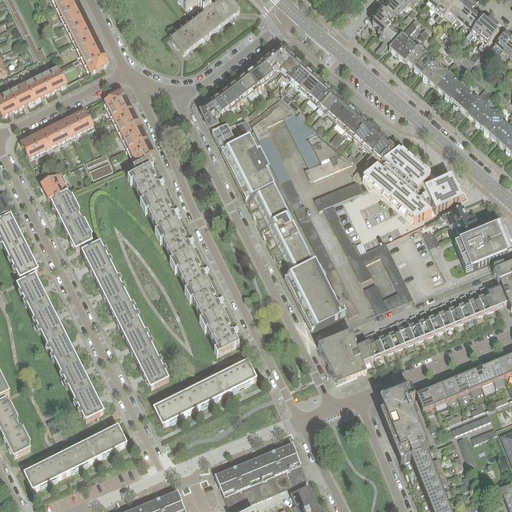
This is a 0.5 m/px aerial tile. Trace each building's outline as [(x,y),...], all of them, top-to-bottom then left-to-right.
[(17,13),(10,0),(5,0),(13,15),(17,13)] [(51,0),(90,76),(90,77),(105,69),(107,65),(74,0),(51,0)] [(203,15),(204,17),(216,8),(214,6),(209,0),(174,0),(185,13),(195,5),(203,15)] [(222,0),(214,6),(216,8),(204,17),(203,15),(197,19),(199,21),(211,37),(239,15),(241,13),(230,0),(222,0)] [(413,8),(404,0),(386,0),(389,2),(390,1),(403,13),(409,6),(412,9),(413,8)] [(404,0),(413,8),(419,1),(418,0),(404,0)] [(438,26),(448,15),(460,2),(459,1),(454,7),(452,4),(455,0),(432,0),(422,12),(425,15),(430,10),(440,17),(434,23),(438,26)] [(455,21),(474,0),(468,0),(464,5),(460,2),(448,15),(455,21)] [(478,2),(475,0),(474,0),(455,21),(463,28),(474,15),(471,11),(478,2)] [(511,2),(511,0),(507,0),(503,5),(507,9),(511,2)] [(379,6),(382,9),(388,15),(396,22),(403,13),(390,1),(389,2),(386,5),(382,2),(379,6)] [(372,24),(382,22),(388,15),(382,9),(372,22),(372,24)] [(463,28),(471,34),(482,22),(478,18),(481,15),(478,11),(474,15),(463,28)] [(37,64),(46,60),(41,51),(37,53),(17,13),(13,15),(12,15),(37,64)] [(192,51),(211,37),(199,21),(197,19),(169,41),(170,43),(182,58),(192,51)] [(482,54),(499,35),(495,33),(498,28),(490,20),(486,25),(482,22),(471,34),(466,40),(469,43),(474,37),(483,45),(479,51),(482,54)] [(381,39),(390,29),(382,22),(372,24),(372,27),(379,33),(377,36),(381,39)] [(405,65),(417,51),(411,45),(414,42),(410,38),(417,30),(416,29),(419,26),(415,23),(389,53),(404,66),(405,65)] [(378,42),(386,49),(399,36),(390,29),(381,39),(378,42)] [(422,45),(429,38),(423,33),(420,36),(421,37),(418,41),(422,45)] [(494,48),(502,55),(511,43),(511,36),(510,38),(505,34),(494,48)] [(429,38),(422,45),(422,46),(425,49),(432,41),(429,38)] [(511,43),(502,55),(510,62),(511,59),(511,43)] [(384,52),(380,49),(375,55),(379,58),(384,52)] [(446,55),(441,49),(437,53),(444,58),(446,55)] [(417,51),(405,65),(414,73),(414,74),(417,77),(419,77),(420,78),(432,64),(417,51)] [(282,76),(294,62),(282,52),(279,52),(262,65),(269,74),(275,70),(282,76)] [(456,60),(460,63),(465,57),(461,54),(456,60)] [(452,63),(447,56),(443,60),(448,66),(452,63)] [(470,62),(473,65),(478,60),(475,57),(470,62)] [(294,62),(282,76),(289,82),(287,83),(291,87),(305,72),(294,62)] [(432,64),(420,78),(423,81),(423,82),(425,85),(427,84),(435,91),(457,68),(454,65),(445,75),(432,64)] [(262,65),(254,72),(264,86),(265,85),(267,88),(275,82),(269,74),(262,65)] [(449,103),(451,105),(463,91),(451,81),(460,71),(457,69),(457,68),(435,91),(445,100),(444,101),(447,104),(449,103)] [(40,78),(50,97),(66,89),(57,70),(40,78)] [(264,86),(254,72),(245,78),(257,95),(261,92),(259,90),(264,86)] [(300,95),(314,80),(305,72),(291,87),(300,95)] [(24,86),(34,105),(50,97),(40,78),(24,86)] [(257,95),(245,78),(236,86),(246,99),(251,95),(254,97),(257,95)] [(310,103),(323,88),(314,80),(300,95),(310,103)] [(8,94),(18,113),(34,105),(24,86),(8,94)] [(242,103),(246,99),(236,86),(227,92),(240,108),(243,105),(242,103)] [(318,110),(331,96),(323,88),(310,103),(318,110)] [(458,112),(466,119),(478,105),(463,91),(451,105),(454,108),(454,110),(456,112),(458,112)] [(236,111),(240,108),(227,92),(219,99),(229,112),(234,109),(236,111)] [(481,102),(488,94),(485,92),(478,99),(481,102)] [(8,94),(0,98),(0,118),(0,119),(4,120),(18,113),(8,94)] [(478,105),(466,119),(475,127),(475,129),(478,132),(480,131),(481,132),(493,119),(482,109),(492,98),(488,94),(481,102),(478,105)] [(136,169),(148,162),(154,159),(123,97),(119,96),(103,104),(136,169)] [(340,104),(331,96),(318,110),(327,118),(340,104)] [(281,101),(288,108),(291,105),(284,98),(281,101)] [(219,99),(210,106),(220,119),(229,112),(219,99)] [(274,99),(266,106),(268,109),(277,102),(274,99)] [(251,130),(262,121),(268,118),(273,114),(278,110),(283,121),(293,116),(296,121),(298,126),(301,131),(304,136),(305,139),(315,134),(304,125),(307,122),(300,116),(297,119),(279,103),(249,126),(251,130)] [(336,126),(349,111),(340,104),(327,118),(336,126)] [(298,112),(291,105),(288,108),(295,115),(298,112)] [(220,119),(210,106),(201,113),(200,116),(209,134),(217,129),(214,124),(220,119)] [(266,106),(256,113),(259,116),(268,109),(266,106)] [(278,110),(273,114),(278,124),(283,121),(278,110)] [(345,134),(358,119),(349,111),(336,126),(345,134)] [(82,137),(93,131),(84,113),(73,119),(82,137)] [(259,116),(256,113),(248,119),(251,122),(259,116)] [(278,124),(273,114),(268,118),(272,127),(278,124)] [(293,116),(283,121),(286,126),(296,121),(293,116)] [(268,118),(262,121),(267,130),(272,127),(268,118)] [(71,142),(82,137),(73,119),(62,124),(71,142)] [(354,142),(367,127),(358,119),(345,134),(354,142)] [(489,139),(497,146),(509,132),(493,119),(481,132),(484,135),(484,137),(487,139),(489,139)] [(315,132),(323,123),(320,120),(312,129),(315,132)] [(257,141),(258,144),(268,138),(267,130),(262,121),(251,130),(257,141)] [(286,126),(288,131),(298,126),(296,121),(286,126)] [(326,126),(323,123),(315,132),(318,134),(326,126)] [(61,147),(71,142),(62,124),(52,130),(61,147)] [(288,131),(291,136),(301,131),(298,126),(288,131)] [(358,148),(371,159),(385,143),(367,127),(354,142),(360,146),(358,148)] [(223,155),(243,145),(234,128),(213,136),(223,155)] [(61,147),(52,130),(41,135),(50,153),(61,147)] [(291,136),(293,141),(304,136),(301,131),(291,136)] [(511,158),(511,159),(511,158),(511,135),(509,132),(497,146),(506,154),(506,156),(509,159),(511,158)] [(40,158),(50,153),(41,135),(31,140),(40,158)] [(293,141),(296,147),(306,141),(305,139),(304,136),(293,141)] [(306,142),(309,146),(311,151),(314,157),(317,162),(319,167),(309,172),(304,173),(310,185),(341,172),(335,160),(338,159),(341,157),(317,136),(306,142)] [(333,148),(341,139),(338,136),(330,145),(333,148)] [(271,144),(268,138),(258,144),(260,149),(271,144)] [(344,141),(341,139),(333,148),(336,150),(344,141)] [(28,164),(40,158),(31,140),(22,145),(21,149),(28,164)] [(296,147),(299,152),(309,146),(306,142),(306,141),(296,147)] [(273,192),(258,161),(249,142),(243,145),(223,155),(227,164),(225,165),(245,206),(255,201),(273,192)] [(385,143),(371,159),(359,173),(362,176),(370,166),(371,167),(376,161),(382,166),(394,153),(393,152),(393,150),(385,143)] [(260,149),(263,154),(273,149),(271,144),(260,149)] [(299,152),(301,157),(311,151),(309,146),(299,152)] [(263,154),(266,160),(276,155),(273,149),(263,154)] [(301,157),(304,162),(314,157),(311,151),(301,157)] [(268,165),(279,160),(276,155),(266,160),(268,165)] [(356,167),(363,158),(360,156),(356,161),(349,155),(346,159),(356,167)] [(399,156),(398,155),(382,166),(383,167),(378,171),(379,173),(379,174),(376,171),(366,179),(362,182),(364,184),(364,183),(373,191),(373,192),(374,193),(375,193),(381,198),(381,199),(383,200),(389,205),(389,206),(391,207),(398,213),(397,213),(399,214),(406,220),(405,220),(407,222),(407,221),(412,225),(411,225),(413,227),(431,219),(430,218),(434,216),(434,217),(461,205),(458,199),(456,200),(455,198),(457,196),(454,189),(452,190),(451,188),(453,187),(450,181),(423,193),(422,190),(429,182),(424,178),(415,171),(416,170),(410,165),(409,165),(399,157),(399,156)] [(304,162),(306,167),(317,162),(314,157),(304,162)] [(341,157),(338,159),(347,170),(353,167),(341,157)] [(105,158),(85,166),(87,171),(107,162),(105,158)] [(347,170),(338,159),(335,160),(341,172),(347,170)] [(268,165),(271,171),(282,165),(279,160),(268,165)] [(152,169),(148,162),(136,169),(132,171),(135,177),(130,179),(142,204),(161,194),(157,187),(163,184),(161,180),(155,183),(149,170),(152,169)] [(317,162),(306,167),(309,172),(319,167),(317,162)] [(274,176),(284,171),(282,165),(271,171),(274,176)] [(112,175),(109,166),(89,174),(92,183),(112,175)] [(274,176),(277,181),(287,176),(284,171),(274,176)] [(362,182),(366,179),(362,176),(359,173),(352,180),(357,186),(362,182)] [(279,187),(290,182),(287,176),(277,181),(279,187)] [(49,205),(67,196),(59,180),(41,189),(49,205)] [(279,187),(282,192),(293,187),(290,182),(279,187)] [(356,186),(314,203),(318,214),(323,213),(333,209),(338,206),(344,204),(349,202),(354,200),(360,197),(362,197),(360,192),(357,186),(356,186)] [(285,198),(295,192),(293,187),(282,192),(285,198)] [(273,192),(255,201),(293,277),(312,268),(273,192)] [(285,198),(287,203),(298,198),(295,192),(285,198)] [(161,194),(142,204),(151,221),(148,223),(150,228),(153,226),(157,235),(176,225),(172,217),(178,214),(176,210),(170,213),(161,194)] [(49,205),(61,230),(79,221),(77,217),(79,216),(71,201),(69,201),(67,196),(49,205)] [(290,208),(299,204),(301,203),(298,198),(287,203),(290,208)] [(0,221),(10,217),(1,201),(0,201),(0,221)] [(290,208),(293,215),(302,210),(299,204),(290,208)] [(307,215),(304,209),(302,210),(293,215),(296,220),(307,215)] [(323,213),(325,218),(335,214),(333,209),(323,213)] [(449,230),(450,230),(469,221),(466,215),(463,214),(462,212),(462,211),(439,221),(435,223),(437,228),(441,226),(446,224),(449,230)] [(325,218),(328,223),(337,219),(335,214),(325,218)] [(309,220),(307,215),(296,220),(299,226),(309,220)] [(328,223),(331,228),(338,225),(338,224),(338,222),(337,219),(328,223)] [(23,247),(10,220),(0,224),(0,246),(5,256),(23,247)] [(312,226),(309,220),(299,226),(302,231),(312,226)] [(455,241),(478,230),(474,222),(473,223),(471,220),(469,221),(450,230),(451,235),(452,234),(455,241)] [(79,221),(61,230),(73,254),(91,246),(88,241),(91,240),(83,224),(81,225),(79,221)] [(185,242),(176,225),(157,235),(173,265),(192,256),(187,246),(193,244),(190,239),(185,242)] [(331,228),(333,233),(341,230),(340,228),(338,225),(331,228)] [(315,232),(312,226),(302,231),(304,237),(315,232)] [(469,241),(460,245),(453,248),(465,276),(489,267),(489,266),(511,257),(501,229),(469,242),(469,241)] [(333,233),(336,238),(344,235),(343,233),(341,230),(333,233)] [(318,237),(315,232),(304,237),(307,243),(318,237)] [(336,238),(338,243),(347,240),(346,238),(344,235),(336,238)] [(429,240),(427,236),(422,238),(429,252),(438,248),(433,238),(429,240)] [(321,243),(318,237),(307,243),(310,248),(321,243)] [(338,243),(341,248),(350,245),(349,243),(347,240),(338,243)] [(324,249),(321,243),(310,248),(313,254),(324,249)] [(341,248),(344,253),(355,248),(355,247),(352,248),(350,245),(341,248)] [(81,255),(95,282),(113,273),(99,246),(81,255)] [(5,256),(19,283),(19,284),(37,275),(23,247),(5,256)] [(375,251),(380,261),(382,266),(392,261),(390,256),(385,247),(383,247),(377,250),(375,251)] [(344,253),(346,258),(358,253),(355,248),(344,253)] [(326,254),(324,249),(313,254),(316,259),(326,254)] [(375,263),(380,261),(375,251),(372,253),(370,253),(375,263)] [(360,258),(358,253),(346,258),(349,263),(360,258)] [(370,253),(366,255),(365,256),(370,266),(375,263),(370,253)] [(329,260),(326,254),(316,259),(319,265),(329,260)] [(192,256),(173,265),(188,296),(207,287),(202,276),(207,273),(205,269),(200,272),(192,256)] [(365,268),(370,266),(365,256),(360,258),(363,264),(365,268)] [(352,269),(363,264),(360,258),(349,263),(352,269)] [(332,265),(329,260),(319,265),(322,271),(332,265)] [(395,266),(392,261),(382,266),(385,271),(395,266)] [(366,269),(365,268),(363,264),(352,269),(355,274),(366,269)] [(492,273),(498,288),(500,291),(499,291),(506,308),(510,317),(511,316),(511,264),(497,271),(492,273)] [(335,271),(332,265),(322,271),(325,276),(335,271)] [(385,271),(387,276),(397,271),(395,266),(385,271)] [(293,277),(286,281),(284,282),(304,323),(307,322),(313,335),(339,322),(312,268),(293,277)] [(355,274),(358,280),(368,275),(366,269),(355,274)] [(338,277),(335,271),(325,276),(328,282),(338,277)] [(399,276),(397,271),(387,276),(390,281),(399,276)] [(122,290),(113,273),(95,282),(108,310),(127,301),(124,295),(127,294),(125,289),(122,290)] [(371,280),(368,275),(358,280),(360,285),(371,280)] [(390,281),(392,286),(402,281),(399,276),(390,281)] [(341,282),(338,277),(328,282),(331,287),(341,282)] [(30,316),(48,307),(34,279),(16,288),(30,316)] [(404,286),(402,281),(392,286),(395,291),(404,286)] [(343,288),(341,282),(331,287),(334,293),(343,288)] [(395,291),(397,296),(403,307),(413,303),(407,291),(404,286),(395,291)] [(215,301),(207,287),(188,296),(195,310),(191,312),(194,317),(197,315),(203,327),(223,317),(217,305),(222,303),(220,298),(215,301)] [(346,294),(343,288),(334,293),(336,299),(346,294)] [(364,293),(367,298),(377,293),(375,288),(364,293)] [(503,309),(506,308),(499,291),(496,293),(494,294),(500,310),(503,309)] [(367,298),(369,303),(380,298),(377,293),(367,298)] [(349,299),(346,294),(336,299),(339,304),(349,299)] [(494,294),(483,298),(490,315),(500,310),(494,294)] [(398,309),(403,307),(397,296),(392,298),(398,309)] [(383,303),(380,298),(369,303),(372,308),(383,303)] [(392,298),(388,300),(393,311),(398,309),(392,298)] [(479,319),(490,315),(483,298),(472,303),(479,319)] [(352,305),(349,299),(339,304),(342,310),(352,305)] [(388,313),(393,311),(388,300),(383,303),(385,307),(388,313)] [(122,337),(141,328),(127,301),(108,310),(122,337)] [(374,313),(385,307),(383,303),(372,308),(374,313)] [(468,323),(479,319),(472,303),(462,307),(468,323)] [(355,311),(352,305),(342,310),(345,315),(355,311)] [(38,332),(43,343),(61,334),(48,307),(30,316),(35,327),(32,329),(35,334),(38,332)] [(374,313),(377,318),(388,313),(385,307),(374,313)] [(458,328),(468,323),(462,307),(451,311),(458,328)] [(358,316),(355,311),(345,315),(348,321),(358,316)] [(447,332),(458,328),(451,311),(440,316),(447,332)] [(436,337),(447,332),(440,316),(430,320),(436,337)] [(223,317),(203,327),(219,358),(238,348),(232,335),(237,332),(235,328),(230,331),(223,317)] [(426,341),(436,337),(430,320),(419,325),(426,341)] [(415,345),(426,341),(419,325),(408,329),(415,345)] [(149,345),(141,328),(122,337),(136,365),(155,355),(152,350),(155,348),(152,343),(149,345)] [(404,350),(415,345),(408,329),(398,333),(404,350)] [(394,354),(404,350),(398,333),(387,338),(394,354)] [(43,343),(57,370),(75,361),(61,334),(43,343)] [(317,350),(323,361),(326,359),(334,379),(353,371),(353,370),(359,368),(362,367),(355,351),(354,347),(356,347),(351,336),(317,350)] [(383,359),(394,354),(387,338),(376,342),(383,359)] [(372,363),(383,359),(376,342),(366,347),(372,363)] [(366,347),(355,351),(362,367),(372,363),(366,347)] [(136,365),(150,392),(168,383),(155,355),(136,365)] [(497,362),(504,380),(511,376),(511,365),(508,357),(509,359),(498,364),(497,362)] [(65,386),(71,398),(89,388),(75,361),(57,370),(63,381),(59,383),(62,388),(65,386)] [(492,385),(504,380),(497,362),(496,362),(497,364),(486,369),(485,367),(492,385)] [(247,365),(215,381),(225,399),(238,393),(238,394),(243,391),(243,390),(256,383),(247,365)] [(474,372),(473,372),(481,390),(492,385),(485,367),(485,369),(474,373),(474,372)] [(469,395),(481,390),(473,372),(474,374),(463,378),(462,376),(469,395)] [(450,381),(457,399),(469,395),(462,376),(461,377),(462,379),(451,383),(450,381)] [(0,401),(9,397),(0,379),(0,401)] [(198,390),(184,396),(193,415),(207,408),(207,409),(212,407),(212,406),(225,399),(215,381),(202,388),(200,384),(196,386),(198,390)] [(446,404),(457,399),(450,381),(450,383),(439,388),(438,386),(446,404)] [(427,391),(426,391),(434,409),(446,404),(438,386),(439,388),(428,393),(427,391)] [(103,416),(89,388),(71,398),(85,425),(103,416)] [(434,409),(426,391),(427,393),(416,398),(413,391),(412,391),(415,398),(422,414),(423,414),(434,409)] [(410,425),(415,423),(412,416),(418,414),(414,404),(408,406),(414,404),(410,392),(379,405),(383,415),(379,416),(380,417),(384,426),(383,426),(384,427),(388,436),(387,436),(388,437),(392,446),(391,446),(392,447),(396,456),(395,456),(396,457),(400,466),(399,466),(400,468),(403,466),(428,456),(420,435),(416,426),(416,425),(411,427),(410,425)] [(193,415),(184,396),(153,412),(162,430),(175,424),(176,425),(181,422),(181,421),(193,415)] [(7,408),(5,403),(5,402),(0,404),(0,435),(0,436),(17,428),(15,423),(17,421),(10,407),(7,408)] [(53,437),(61,433),(56,423),(50,425),(47,427),(53,437)] [(20,433),(17,428),(0,436),(13,461),(30,453),(27,448),(29,446),(22,432),(20,433)] [(108,457),(109,459),(114,456),(113,455),(126,448),(117,430),(86,446),(95,464),(108,457)] [(511,434),(500,440),(511,466),(511,434)] [(228,511),(239,511),(304,485),(302,480),(295,483),(293,478),(292,473),(300,469),(301,469),(297,461),(298,461),(292,447),(291,448),(290,445),(214,477),(215,479),(214,479),(220,493),(223,501),(224,501),(226,506),(240,500),(242,506),(228,511)] [(72,453),(55,461),(64,480),(77,473),(77,474),(83,472),(82,471),(95,464),(86,446),(76,451),(74,447),(70,449),(72,453)] [(414,473),(431,467),(438,464),(434,453),(428,456),(403,466),(407,476),(414,473)] [(64,480),(55,461),(23,477),(33,495),(46,489),(46,490),(51,487),(51,486),(64,480)] [(438,464),(431,467),(414,473),(407,476),(411,486),(435,477),(442,474),(438,464)] [(293,478),(302,474),(300,469),(292,473),(293,478)] [(304,479),(302,474),(293,478),(295,483),(302,480),(304,479)] [(442,474),(435,477),(411,486),(415,496),(439,487),(446,484),(442,474)] [(471,492),(467,480),(462,482),(465,488),(460,490),(462,496),(471,492)] [(446,484),(439,487),(415,496),(419,506),(443,497),(450,494),(446,484)] [(511,488),(500,492),(501,495),(507,511),(511,511),(511,490),(511,491),(511,488)] [(290,500),(294,507),(296,511),(318,511),(307,491),(290,500)] [(183,511),(183,509),(177,495),(176,495),(175,493),(129,511),(183,511)] [(450,494),(443,497),(419,506),(421,511),(433,511),(447,507),(454,504),(450,494)] [(226,506),(228,511),(242,506),(240,500),(226,506)]
